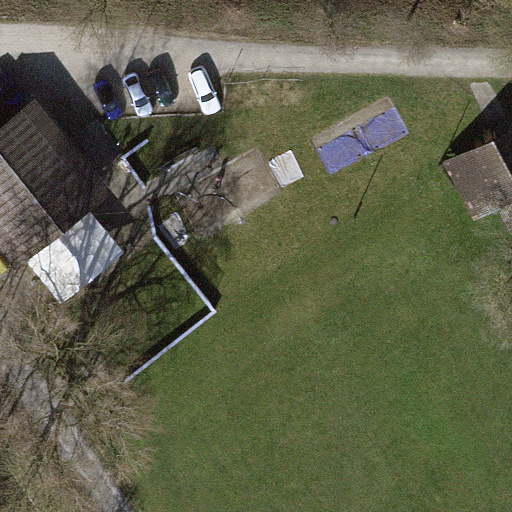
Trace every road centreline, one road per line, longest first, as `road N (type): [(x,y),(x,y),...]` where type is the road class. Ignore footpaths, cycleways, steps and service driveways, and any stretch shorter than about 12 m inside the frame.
road 1 (track): [(0,54),(511,68)]
road 2 (track): [(113,511),(0,345)]
